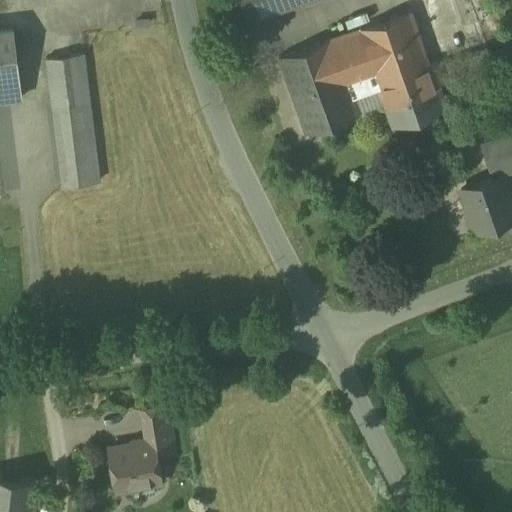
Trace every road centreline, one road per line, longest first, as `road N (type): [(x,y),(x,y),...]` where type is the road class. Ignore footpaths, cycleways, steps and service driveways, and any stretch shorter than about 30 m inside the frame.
road 1 (residential): [(323,339),(212,119),(180,0)]
road 2 (unclassified): [(0,369),(323,339)]
road 3 (unclassified): [(323,339),(511,274)]
road 4 (residential): [(411,511),(323,339)]
